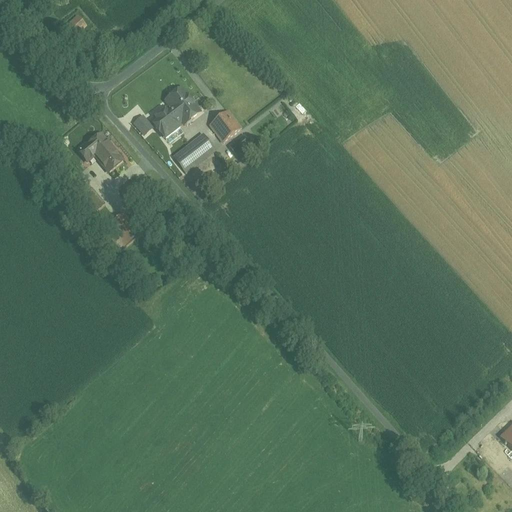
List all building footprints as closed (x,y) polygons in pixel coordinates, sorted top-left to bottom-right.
[(73,41),(88,27),(78,16),(63,31),(73,41)] [(167,110),(150,123),(165,142),(204,113),(185,88),(163,104),(167,110)] [(274,118),(285,112),(279,102),(268,108),(274,118)] [(229,112),(209,128),(223,146),(243,130),(229,112)] [(142,138),(152,133),(145,117),(134,122),(142,138)] [(77,128),(63,136),(70,147),(77,143),(75,139),(81,135),(77,128)] [(129,163),(103,134),(89,147),(114,176),(129,163)] [(204,136),(173,159),(186,175),(216,152),(204,136)] [(237,156),(250,143),(243,136),(229,149),(237,156)] [(103,230),(121,252),(136,240),(124,225),(129,222),(123,215),(103,230)] [(511,428),(501,440),(511,450),(511,428)]
